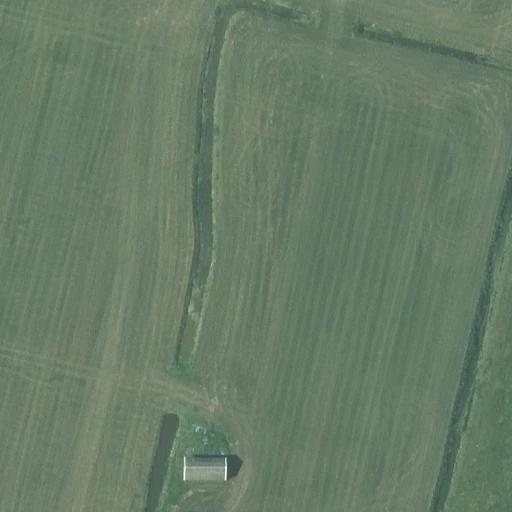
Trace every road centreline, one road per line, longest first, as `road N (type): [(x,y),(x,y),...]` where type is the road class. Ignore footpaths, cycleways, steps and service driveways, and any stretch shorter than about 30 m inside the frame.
road 1 (track): [(119,0),(132,373)]
road 2 (track): [(0,335),(132,373)]
road 3 (track): [(205,396),(239,437),(238,485),(221,511)]
road 4 (track): [(205,396),(255,275)]
